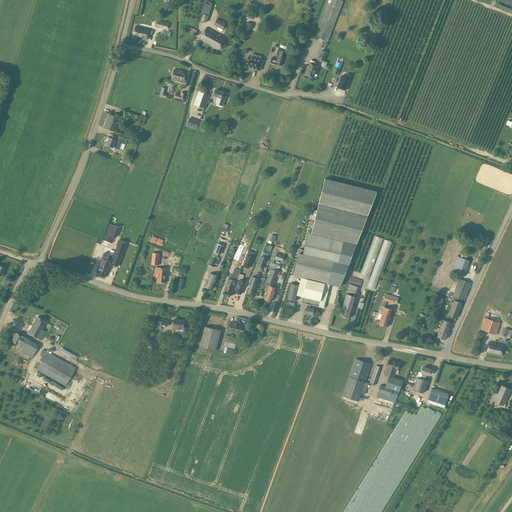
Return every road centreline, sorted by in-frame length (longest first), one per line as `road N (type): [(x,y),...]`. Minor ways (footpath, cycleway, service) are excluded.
road 1 (residential): [(442,355),(135,296),(64,272)]
road 2 (unclassified): [(38,264),(121,45)]
road 3 (unclassified): [(121,45),(286,96)]
road 4 (unclassified): [(442,355),(511,207)]
road 5 (unknown): [(313,31),(286,96),(366,114)]
